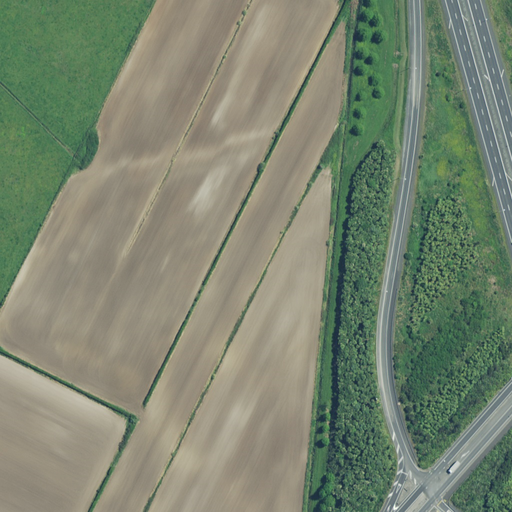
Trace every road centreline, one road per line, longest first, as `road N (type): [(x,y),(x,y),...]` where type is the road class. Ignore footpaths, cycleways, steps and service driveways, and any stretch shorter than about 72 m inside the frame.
road 1 (motorway): [(407,457),(392,414),(383,338),(418,111),(417,0)]
road 2 (motorway): [(511,207),(452,0)]
road 3 (motorway): [(476,0),(511,128)]
road 4 (primary): [(426,483),(511,385)]
